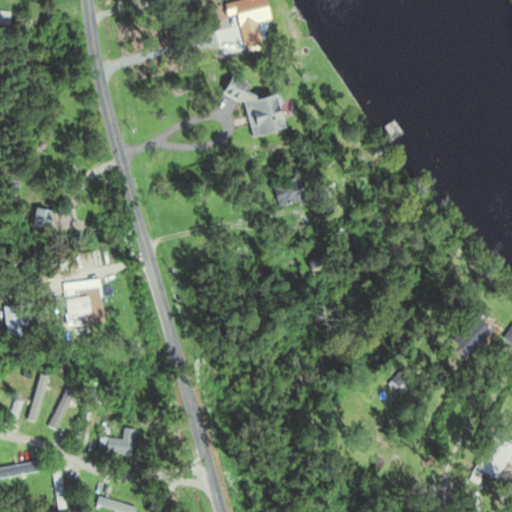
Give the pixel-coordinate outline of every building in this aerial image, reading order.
[(259,0),(244,0),(221,5),(224,18),(233,16),(240,48),(258,44),(254,23),(264,21),(259,0)] [(0,25),(8,25),(8,12),(0,11),(0,25)] [(321,175),(270,185),(274,210),(308,203),(310,218),(329,215),(321,175)] [(49,212),(31,209),(28,228),(46,231),(49,212)] [(18,339),(16,306),(0,307),(0,314),(1,340),(18,339)] [(446,342),(463,358),(487,334),(470,318),(446,342)] [(21,421),(32,424),(45,380),(34,376),(21,421)] [(45,426),(53,431),(72,395),(64,390),(45,426)] [(488,436),(510,449),(492,481),(469,469),(488,436)] [(59,468),(50,468),(53,510),(62,509),(59,468)] [(132,511),(133,508),(97,496),(94,505),(116,511),(132,511)]
